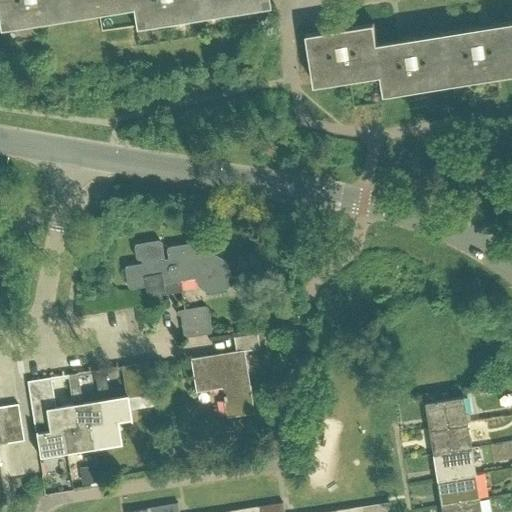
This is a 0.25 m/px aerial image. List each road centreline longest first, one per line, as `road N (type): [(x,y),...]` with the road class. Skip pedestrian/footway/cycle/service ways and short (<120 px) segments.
road 1 (unclassified): [(511,261),(373,203),(65,157)]
road 2 (residential): [(34,329),(65,157)]
